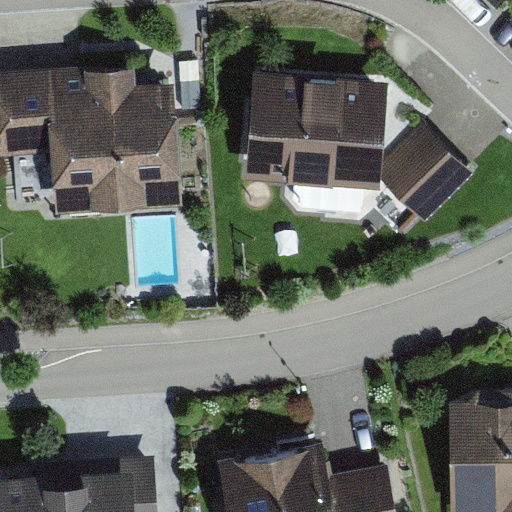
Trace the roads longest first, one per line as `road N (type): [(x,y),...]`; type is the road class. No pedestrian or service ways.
road 1 (residential): [(0,383),(295,354),(511,287)]
road 2 (residential): [(511,93),(403,0)]
